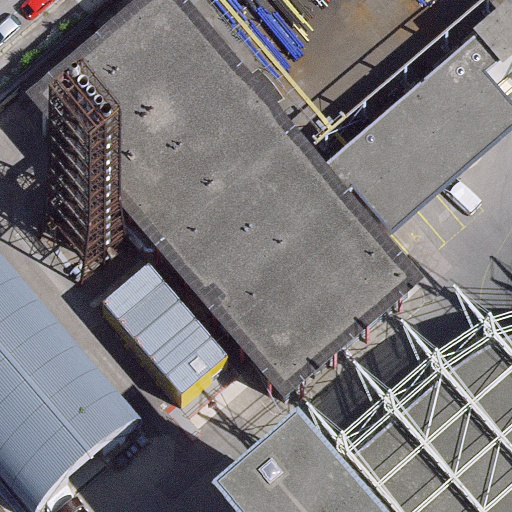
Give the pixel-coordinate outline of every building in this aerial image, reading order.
[(167,0),(163,0),(48,98),(291,384),(303,374),(409,284),(383,253),(322,182),(167,0)] [(511,70),(511,20),(462,65),(485,92),(511,70)] [(462,65),(322,182),(383,253),(455,192),(511,143),(511,124),(485,92),(462,65)] [(0,262),(0,473),(32,511),(43,511),(142,428),(0,262)] [(321,511),(293,478),(252,511),(511,511),(511,372),(490,378),(327,511),(321,511)]
